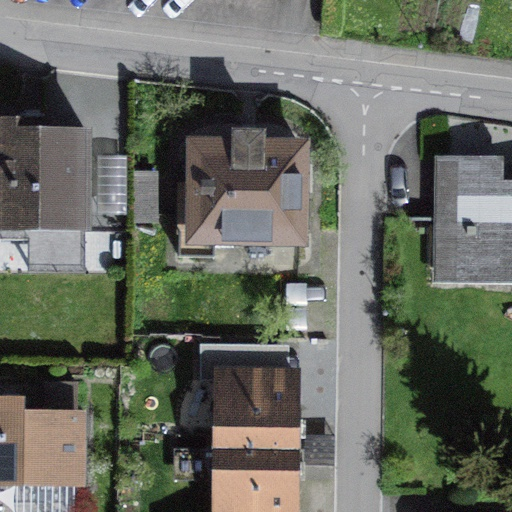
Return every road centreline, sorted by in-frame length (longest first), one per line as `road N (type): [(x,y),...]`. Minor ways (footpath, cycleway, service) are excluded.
road 1 (residential): [(363,84),(359,511)]
road 2 (residential): [(363,84),(0,43)]
road 3 (residential): [(511,99),(363,84)]
